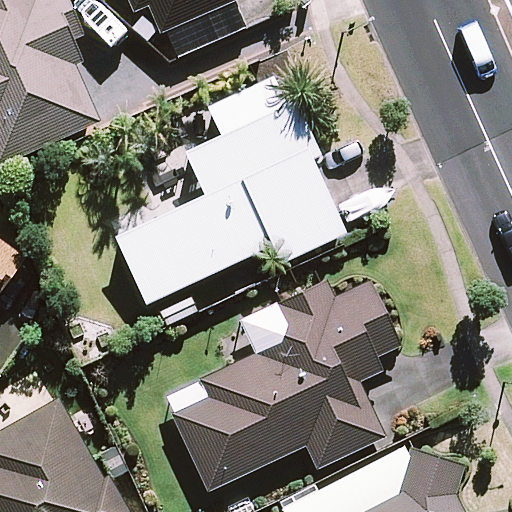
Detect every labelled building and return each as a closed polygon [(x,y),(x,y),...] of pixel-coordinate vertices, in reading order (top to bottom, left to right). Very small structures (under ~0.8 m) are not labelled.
[(0,0),(0,167),(97,122),(73,70),(82,66),(65,30),(74,26),(61,0),(0,0)] [(124,0),(131,15),(146,9),(158,36),(238,1),(237,0),(124,0)] [(313,156),(276,77),(169,127),(203,199),(113,242),(143,306),(268,248),(277,266),(341,236),(306,159),(313,156)] [(0,275),(13,257),(0,247),(0,275)] [(380,441),(354,386),(380,374),(374,360),(397,350),(367,284),(329,302),(321,286),(238,324),(253,358),(162,400),(205,493),(303,449),(313,471),(380,441)] [(0,511),(118,511),(56,403),(0,434),(0,511)] [(459,511),(453,498),(460,466),(417,452),(299,511),(459,511)]
